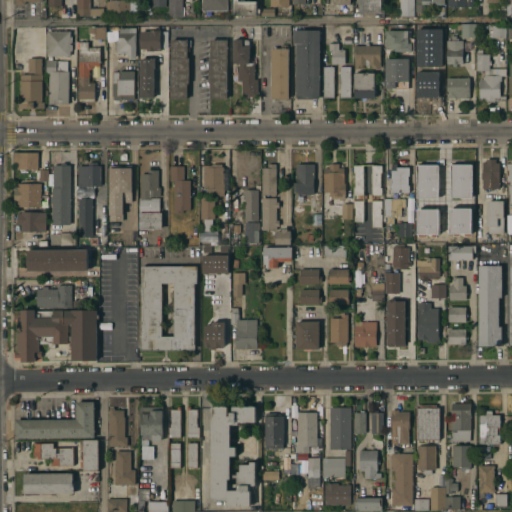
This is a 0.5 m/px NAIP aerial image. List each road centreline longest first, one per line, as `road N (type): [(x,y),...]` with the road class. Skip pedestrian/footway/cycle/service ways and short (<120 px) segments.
road 1 (tertiary): [(511,128),(0,133)]
road 2 (residential): [(511,375),(0,379)]
